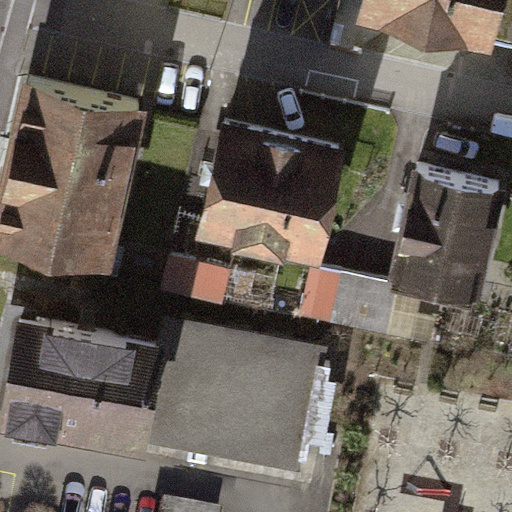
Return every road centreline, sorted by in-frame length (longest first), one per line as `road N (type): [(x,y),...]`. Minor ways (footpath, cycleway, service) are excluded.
road 1 (unclassified): [(511,111),(24,0)]
road 2 (unknown): [(0,445),(262,491),(269,511)]
